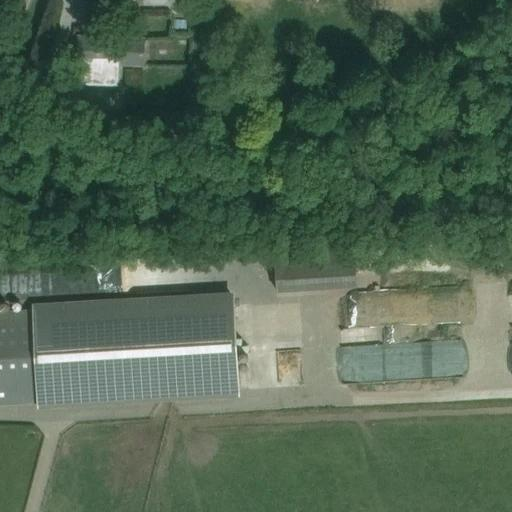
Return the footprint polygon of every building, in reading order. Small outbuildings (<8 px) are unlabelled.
[(77,36),(76,64),(119,65),(144,66),(144,62),(148,62),(147,87),(192,88),(194,40),(149,38),(149,43),(145,42),(145,38),(120,38),(77,36)] [(423,72),(409,92),(419,99),(433,79),(423,72)] [(143,126),(143,143),(194,144),(195,127),(143,126)] [(281,160),(281,172),(301,173),(301,161),(281,160)] [(0,312),(0,404),(37,402),(37,403),(238,391),(234,298),(33,310),(33,311),(0,312)] [(370,330),(354,328),(353,337),(369,340),(370,330)] [(288,350),(289,380),(307,379),(306,350),(288,350)]
